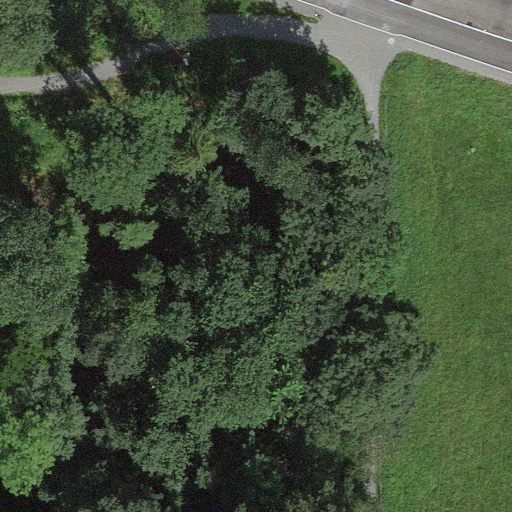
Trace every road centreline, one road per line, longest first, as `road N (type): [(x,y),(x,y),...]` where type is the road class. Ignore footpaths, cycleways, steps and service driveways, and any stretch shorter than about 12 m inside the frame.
road 1 (track): [(380,511),(361,188),(366,0)]
road 2 (track): [(361,188),(54,291),(0,290)]
road 3 (track): [(366,35),(251,25),(180,37),(74,78),(0,85)]
